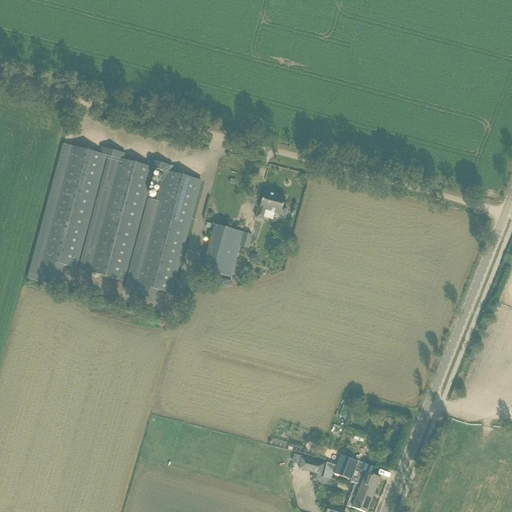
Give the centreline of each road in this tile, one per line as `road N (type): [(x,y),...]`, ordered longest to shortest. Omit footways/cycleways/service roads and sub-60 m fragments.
road 1 (unclassified): [(506,215),(70,100)]
road 2 (tertiary): [(385,511),(506,215)]
